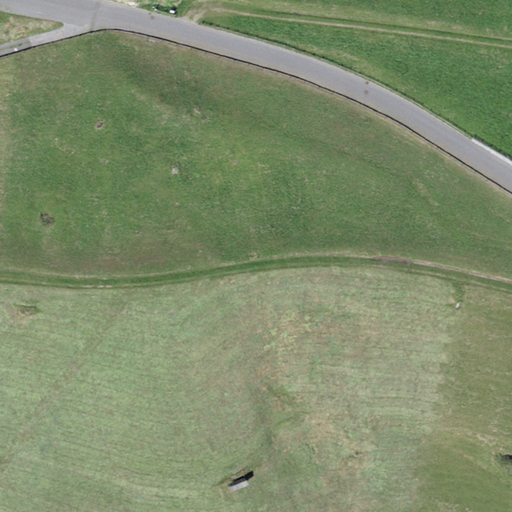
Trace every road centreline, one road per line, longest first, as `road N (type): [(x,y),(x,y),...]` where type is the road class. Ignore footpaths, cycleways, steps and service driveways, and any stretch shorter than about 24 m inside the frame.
road 1 (track): [(0,271),(122,281),(316,256),(441,268),(511,287)]
road 2 (unclassified): [(511,178),(394,101),(295,61),(72,0)]
road 3 (track): [(511,40),(217,3),(188,10),(170,28)]
road 4 (track): [(0,54),(121,12)]
